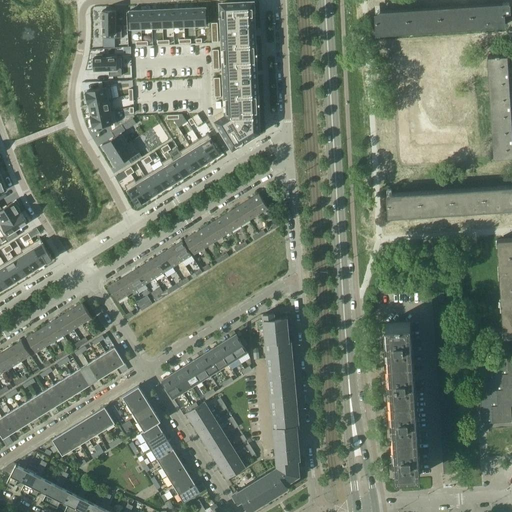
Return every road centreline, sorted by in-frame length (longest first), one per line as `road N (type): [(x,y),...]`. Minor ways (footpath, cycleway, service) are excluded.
road 1 (secondary): [(349,392),(324,0)]
road 2 (residential): [(94,0),(82,11),(74,116),(131,228)]
road 3 (residential): [(297,279),(320,511)]
road 4 (residential): [(286,133),(131,228)]
road 5 (residential): [(297,279),(143,370)]
road 6 (residential): [(140,248),(289,158)]
road 7 (residential): [(143,370),(0,460)]
road 8 (residential): [(231,511),(143,370)]
road 9 (residential): [(70,266),(25,192),(0,128)]
road 10 (residential): [(280,0),(286,133)]
road 11 (residential): [(374,504),(506,498)]
road 12 (residential): [(297,279),(289,158)]
